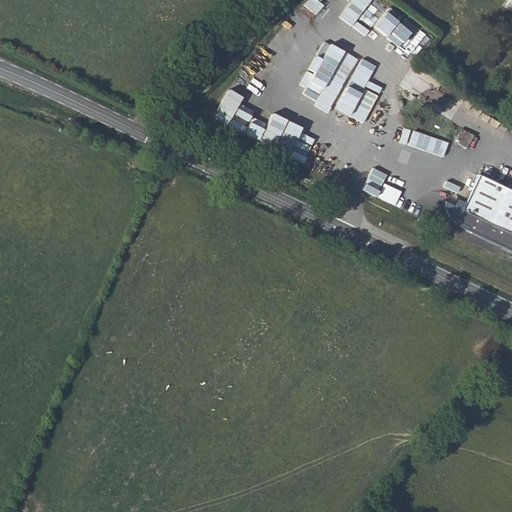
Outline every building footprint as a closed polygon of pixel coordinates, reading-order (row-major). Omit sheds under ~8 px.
[(223,100),(215,109),(226,119),(234,110),(223,100)] [(229,121),(240,131),(256,114),(246,104),(229,121)] [(262,120),(252,134),(264,143),(274,129),(262,120)] [(466,146),(477,127),(464,120),(455,136),(459,139),(458,142),(466,146)] [(276,149),(289,154),(295,139),(282,134),(276,149)] [(425,136),(420,149),(431,154),(436,141),(425,136)] [(456,201),(453,206),(453,208),(453,213),(469,231),(503,248),(497,261),(511,268),(511,192),(478,176),(463,205),(456,201)] [(453,208),(453,206),(447,203),(446,206),(447,209),(450,214),(469,231),(453,213),(453,208)]
